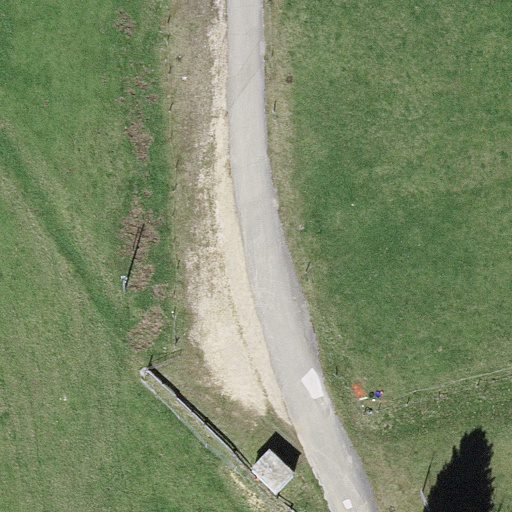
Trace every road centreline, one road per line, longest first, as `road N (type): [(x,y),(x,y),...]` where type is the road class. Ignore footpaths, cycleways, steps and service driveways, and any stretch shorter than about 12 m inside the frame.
road 1 (track): [(295,364),(260,186),(255,0)]
road 2 (track): [(355,511),(295,364)]
